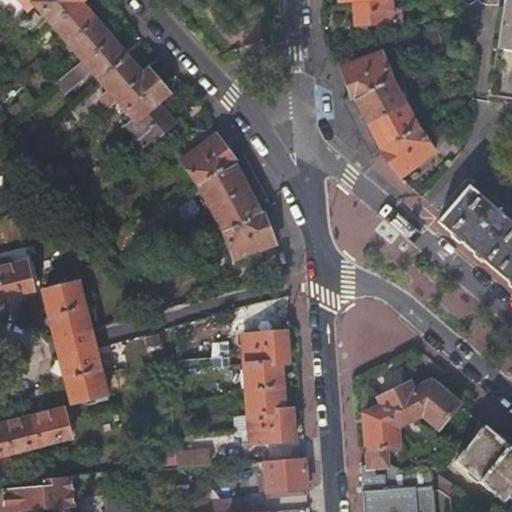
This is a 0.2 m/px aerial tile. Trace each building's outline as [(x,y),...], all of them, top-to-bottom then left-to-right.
[(92,70),(101,81),(101,80),(127,58),(81,4),(84,0),(18,0),(27,9),(35,3),(84,61),(77,68),(84,76),(92,70)] [(339,0),(340,1),(354,0),(357,27),(367,27),(367,26),(401,23),(400,10),(392,11),(391,0),(339,0)] [(511,96),(511,0),(503,0),(490,93),(511,96)] [(0,10),(0,9),(0,43),(16,33),(0,10)] [(438,25),(407,33),(411,50),(442,43),(438,25)] [(354,95),(393,81),(391,77),(382,53),(341,68),(352,96),(352,97),(354,96),(354,95)] [(101,80),(101,81),(110,90),(102,97),(108,105),(149,71),(148,69),(141,74),(127,58),(101,80)] [(149,71),(108,105),(109,106),(118,99),(136,120),(130,126),(138,137),(132,142),(139,151),(166,130),(167,131),(175,124),(157,103),(168,94),(149,71)] [(405,104),(393,81),(354,95),(354,96),(368,123),(405,104)] [(353,119),(358,128),(368,123),(354,96),(352,97),(352,96),(343,99),(351,114),(353,119)] [(417,127),(405,104),(368,123),(381,151),(380,152),(398,176),(433,150),(417,127)] [(368,123),(358,128),(365,143),(372,157),(380,152),(381,151),(368,123)] [(182,161),(199,185),(233,160),(234,159),(224,146),(216,135),(182,161)] [(234,259),(274,244),(270,230),(265,216),(265,215),(263,215),(256,202),(241,174),(233,160),(199,185),(226,236),(234,259)] [(511,222),(469,185),(442,216),(438,222),(449,231),(511,285),(511,222)] [(0,239),(2,248),(17,244),(12,225),(0,227),(0,239)] [(25,262),(0,268),(0,286),(3,297),(32,290),(25,262)] [(43,291),(55,339),(56,341),(90,332),(90,329),(77,282),(43,291)] [(57,347),(59,353),(93,345),(92,338),(90,332),(56,341),(57,347)] [(285,332),(243,336),(251,443),(295,440),(292,409),(284,410),(281,364),(288,363),(285,332)] [(59,353),(59,355),(65,378),(100,369),(94,347),(93,345),(59,353)] [(65,378),(66,380),(72,402),(106,394),(100,369),(65,378)] [(431,381),(413,389),(412,389),(422,416),(438,428),(458,404),(431,381)] [(413,389),(409,382),(378,397),(381,405),(383,405),(395,429),(397,428),(422,416),(412,389),(413,389)] [(364,414),(366,465),(387,465),(386,449),(397,448),(397,428),(395,429),(383,405),(381,405),(364,414)] [(63,409),(32,417),(39,445),(70,437),(63,409)] [(32,417),(31,417),(4,424),(11,452),(39,445),(32,417)] [(4,424),(3,424),(0,424),(0,454),(11,452),(4,424)] [(511,511),(511,448),(485,426),(455,462),(504,504),(509,499),(511,501),(511,511)] [(176,452),(178,467),(211,465),(210,449),(176,452)] [(307,481),(305,459),(263,462),(266,490),(307,487),(307,481)] [(366,465),(360,465),(363,511),(434,511),(432,468),(402,469),(394,465),(387,465),(366,465)] [(1,511),(35,511),(36,510),(74,508),(73,477),(34,480),(34,489),(1,491),(1,511)] [(134,494),(133,481),(107,482),(108,495),(134,494)] [(108,495),(108,511),(134,511),(134,494),(108,495)] [(200,511),(236,511),(235,499),(200,502),(200,511)]
